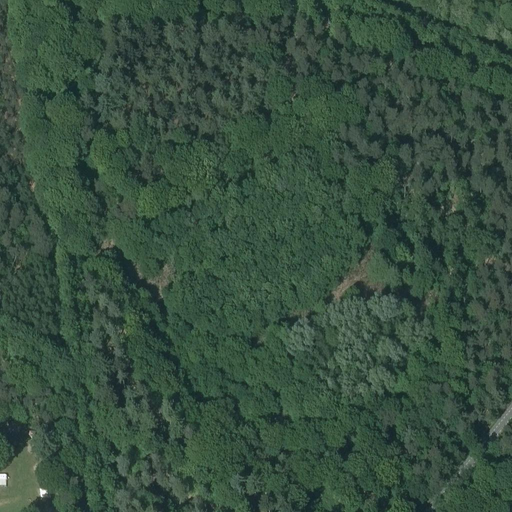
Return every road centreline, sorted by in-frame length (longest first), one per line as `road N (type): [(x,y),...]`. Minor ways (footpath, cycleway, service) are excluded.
road 1 (track): [(35,0),(87,398)]
road 2 (track): [(0,334),(245,511)]
road 3 (unclassified): [(274,0),(511,95)]
road 4 (unclassified): [(430,511),(511,411)]
